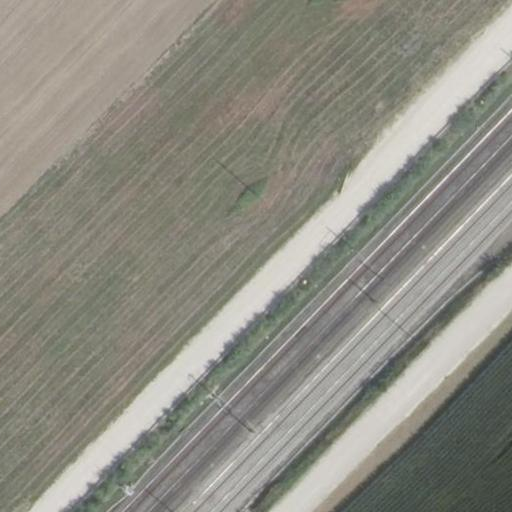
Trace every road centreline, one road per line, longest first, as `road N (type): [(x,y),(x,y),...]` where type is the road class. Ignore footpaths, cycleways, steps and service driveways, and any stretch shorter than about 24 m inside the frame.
road 1 (unclassified): [(511,30),(42,511)]
road 2 (track): [(511,281),(290,511)]
